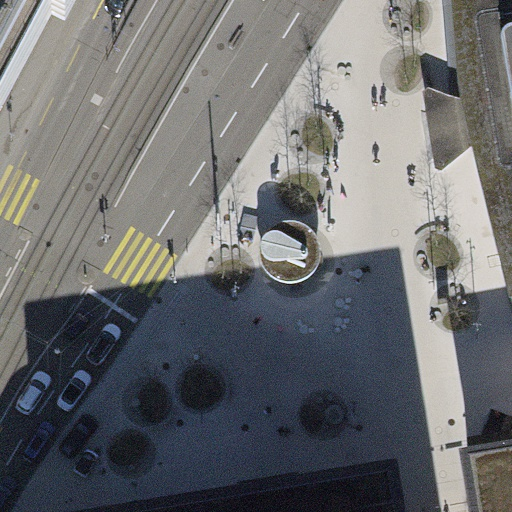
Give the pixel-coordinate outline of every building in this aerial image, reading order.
[(0,0),(0,117),(52,19),(65,26),(79,0),(0,0)] [(511,0),(458,0),(467,108),(469,128),(475,151),(511,303),(511,0)] [(469,128),(467,108),(429,92),(423,97),(435,174),(442,176),(475,151),(469,128)] [(278,226),(270,232),(264,243),(263,253),(266,262),(271,270),(283,277),(293,278),(302,276),(310,271),(314,266),(318,257),(319,248),(316,239),(311,231),(306,227),(297,223),(287,223),(278,226)] [(473,478),(511,472),(511,436),(467,444),(473,478)] [(511,511),(511,472),(473,478),(471,478),(476,511),(511,511)] [(394,511),(391,492),(271,511),(394,511)]
